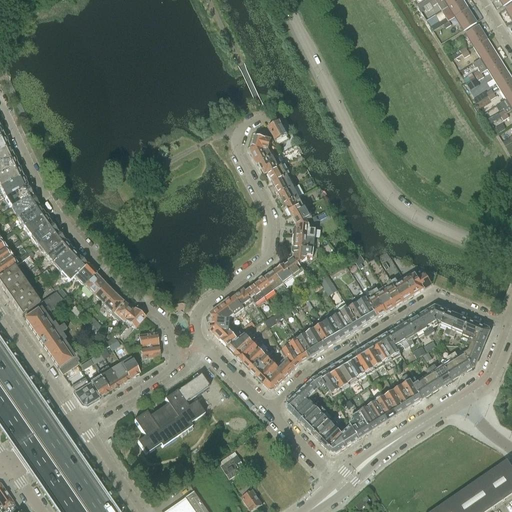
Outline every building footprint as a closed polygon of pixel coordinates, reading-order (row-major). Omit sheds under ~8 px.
[(435,0),(437,4),(441,11),(448,7),(459,0),(435,0)] [(459,0),(448,7),(441,12),(445,19),(448,22),(455,18),(467,10),(461,0),(459,0)] [(476,23),(467,10),(455,18),(463,31),(476,23)] [(435,16),(426,21),(430,27),(439,22),(439,23),(445,19),(441,12),(435,16)] [(430,27),(429,27),(432,32),(443,26),(448,22),(445,19),(439,23),(439,22),(430,27)] [(465,35),(474,48),(486,40),(478,27),(465,35)] [(486,40),(474,48),(481,59),(493,51),(486,40)] [(467,53),(465,49),(450,58),(453,62),(461,57),(461,56),(467,53)] [(499,61),(493,51),(481,59),(472,65),(475,70),(477,69),(478,71),(480,74),(480,73),(487,69),(499,61)] [(506,72),(499,61),(487,69),(494,80),(506,72)] [(500,90),(511,82),(511,81),(506,72),(494,80),(500,90)] [(475,79),(467,84),(466,85),(471,92),(479,86),(475,79)] [(511,82),(500,90),(507,101),(511,97),(511,82)] [(485,93),(473,101),(475,105),(487,98),(485,95),(485,93)] [(511,97),(507,101),(500,105),(504,111),(506,115),(511,110),(511,97)] [(287,137),(279,123),(276,125),(273,123),(268,126),(268,129),(276,143),(287,137)] [(502,125),(495,129),(498,134),(505,130),(502,125)] [(253,149),(252,149),(267,153),(268,152),(271,142),(268,141),(265,137),(258,134),(254,137),(253,142),(255,142),(253,149)] [(8,148),(0,152),(0,164),(12,157),(11,153),(11,152),(9,149),(8,148)] [(267,153),(252,149),(249,151),(257,167),(259,166),(272,159),(268,152),(267,153)] [(12,157),(0,164),(0,177),(17,167),(15,163),(15,162),(14,159),(13,158),(12,157)] [(272,159),(259,166),(261,170),(260,172),(262,176),(264,176),(265,177),(268,175),(278,169),(273,158),(272,159)] [(17,167),(0,177),(0,189),(22,177),(20,173),(20,172),(19,169),(17,168),(17,167)] [(278,169),(268,175),(273,185),(287,178),(282,167),(278,169)] [(22,177),(0,189),(0,191),(4,201),(27,188),(26,188),(27,187),(25,183),(25,182),(23,179),(22,178),(22,177)] [(287,178),(273,185),(276,189),(274,191),(276,195),(279,195),(279,196),(293,188),(287,178)] [(27,188),(4,201),(10,209),(32,197),(29,193),(30,191),(28,189),(27,188)] [(293,188),(279,196),(285,206),(299,199),(293,188)] [(32,197),(10,209),(17,219),(38,206),(35,202),(35,201),(34,198),(32,198),(32,197)] [(299,199),(285,206),(291,217),(292,216),(304,209),(299,199)] [(38,206),(17,219),(23,229),(44,216),(41,211),(41,210),(40,208),(38,207),(38,206)] [(311,219),(306,208),(304,209),(292,216),(294,219),(293,222),(296,227),(297,227),(311,219)] [(44,216),(23,229),(30,238),(50,224),(47,221),(48,219),(46,217),(44,216)] [(293,232),(293,237),(315,240),(315,232),(310,231),(310,229),(307,222),(297,227),(296,227),(296,230),(293,232)] [(37,248),(57,233),(54,229),(54,228),(52,226),(51,225),(50,224),(30,238),(37,248)] [(12,232),(4,238),(6,241),(15,236),(12,232)] [(44,257),(64,242),(61,238),(61,237),(59,234),(57,234),(57,233),(37,248),(39,251),(44,257)] [(293,237),(292,248),(313,251),(315,240),(293,237)] [(52,266),(71,250),(68,247),(68,245),(66,243),(64,243),(64,242),(44,257),(46,260),(52,266)] [(313,251),(292,248),(291,254),(293,256),(293,259),(299,267),(307,261),(307,259),(313,259),(313,251)] [(4,250),(0,252),(0,264),(9,258),(4,250)] [(71,251),(71,250),(52,266),(60,275),(78,259),(75,255),(75,253),(73,251),(71,251)] [(26,254),(18,260),(21,263),(29,257),(27,255),(26,254)] [(9,258),(0,264),(0,277),(14,268),(15,267),(9,258)] [(79,259),(78,259),(60,275),(68,284),(73,279),(86,266),(83,263),(83,261),(81,259),(79,259)] [(288,266),(285,268),(294,279),(295,281),(304,274),(299,267),(293,259),(288,263),(288,266)] [(87,265),(86,266),(73,279),(77,282),(83,288),(95,276),(96,275),(87,265)] [(284,266),(275,273),(284,285),(294,279),(285,268),(284,266)] [(332,280),(347,270),(344,266),(329,275),(332,280)] [(14,268),(0,277),(0,286),(8,299),(26,286),(14,268)] [(275,273),(265,279),(275,292),(284,285),(275,273)] [(410,278),(403,282),(412,298),(423,291),(416,279),(412,274),(408,276),(410,278)] [(423,274),(416,279),(423,291),(431,286),(423,274)] [(49,275),(44,278),(48,283),(53,280),(49,275)] [(98,280),(95,276),(83,288),(93,297),(104,286),(103,285),(103,282),(101,279),(98,280)] [(336,290),(328,277),(319,283),(328,296),(336,290)] [(259,284),(255,287),(265,299),(275,292),(265,279),(264,280),(262,279),(259,282),(259,284)] [(395,281),(390,283),(402,304),(412,298),(403,282),(398,286),(395,281)] [(402,304),(390,283),(389,282),(385,285),(388,290),(384,292),(394,309),(402,304)] [(320,284),(313,288),(313,289),(316,293),(323,289),(320,284)] [(26,286),(8,299),(21,317),(39,305),(26,286)] [(104,286),(93,297),(102,307),(113,295),(109,291),(110,289),(107,286),(104,286)] [(246,293),(255,304),(256,306),(265,299),(255,287),(246,293)] [(61,290),(56,295),(64,303),(64,304),(69,299),(61,290)] [(373,292),(372,292),(385,314),(394,309),(384,292),(379,295),(376,290),(373,292)] [(239,296),(235,298),(245,311),(255,304),(246,293),(244,292),(242,291),(238,293),(239,296)] [(385,314),(372,292),(368,295),(371,300),(367,302),(377,319),(385,314)] [(49,313),(64,303),(56,295),(55,294),(42,303),(49,313)] [(116,298),(113,295),(102,307),(112,316),(123,304),(122,304),(122,303),(122,301),(119,298),(116,298)] [(308,301),(304,296),(296,301),(300,306),(308,301)] [(229,300),(224,304),(235,317),(236,318),(245,311),(235,298),(232,301),(229,300)] [(364,298),(356,303),(368,324),(377,319),(367,302),(364,298)] [(297,314),(295,310),(299,307),(296,302),(288,307),(294,316),(297,314)] [(314,311),(309,302),(306,304),(311,313),(314,311)] [(368,324),(356,303),(346,309),(359,330),(368,324)] [(126,304),(123,304),(112,316),(111,317),(117,322),(118,322),(122,325),(124,322),(132,312),(129,310),(129,307),(126,304)] [(210,315),(213,319),(230,321),(235,317),(224,304),(210,315)] [(70,310),(78,320),(82,317),(73,307),(70,310)] [(434,308),(429,311),(437,325),(440,327),(446,313),(434,308)] [(38,311),(23,320),(58,370),(62,377),(79,365),(78,363),(80,361),(76,356),(74,357),(64,342),(66,341),(63,336),(67,333),(64,328),(59,331),(55,325),(53,327),(41,309),(38,311)] [(359,330),(346,309),(338,314),(351,335),(359,330)] [(133,311),(132,312),(124,322),(135,331),(144,320),(133,311)] [(429,311),(419,317),(430,336),(435,333),(433,328),(437,325),(429,311)] [(458,317),(446,313),(440,327),(445,329),(442,335),(449,338),(458,317)] [(279,314),(264,323),(268,330),(276,325),(275,323),(282,319),(279,314)] [(351,335),(338,314),(330,319),(343,340),(351,335)] [(101,328),(91,317),(83,325),(93,335),(101,328)] [(419,317),(408,323),(417,337),(422,334),(425,339),(430,336),(419,317)] [(469,322),(458,317),(449,338),(454,340),(456,335),(462,338),(469,322)] [(230,321),(213,319),(213,326),(210,326),(209,331),(212,334),(214,332),(229,332),(230,321)] [(343,340),(330,319),(322,324),(335,344),(343,340)] [(472,344),(480,326),(469,322),(462,338),(468,340),(465,347),(470,349),(471,344),(472,344)] [(408,323),(398,330),(410,348),(414,346),(411,341),(417,337),(408,323)] [(335,344),(322,324),(314,329),(326,350),(335,344)] [(122,326),(113,337),(115,339),(118,336),(119,337),(126,329),(122,326)] [(480,326),(472,344),(482,349),(489,332),(488,330),(480,326)] [(326,350),(314,329),(305,334),(318,355),(326,350)] [(398,330),(388,336),(396,349),(402,346),(405,351),(410,348),(398,330)] [(214,332),(212,334),(227,349),(238,341),(229,332),(214,332)] [(318,355),(305,334),(297,339),(298,341),(310,360),(318,355)] [(138,337),(140,349),(158,347),(157,342),(158,340),(158,337),(156,335),(138,337)] [(252,343),(245,336),(238,341),(227,349),(236,359),(252,343)] [(388,336),(380,341),(393,362),(401,357),(396,349),(388,336)] [(109,347),(117,342),(111,338),(107,343),(104,347),(106,349),(109,347)] [(252,343),(236,359),(243,365),(259,350),(255,346),(258,343),(255,340),(252,343)] [(310,360),(298,341),(290,347),(301,365),(310,360)] [(380,341),(371,346),(384,367),(393,362),(380,341)] [(120,347),(117,342),(109,347),(111,352),(120,347)] [(433,343),(424,349),(427,353),(436,348),(433,343)] [(474,368),(482,349),(472,344),(471,344),(470,349),(469,350),(467,353),(462,357),(471,370),(474,368)] [(301,365),(290,347),(290,346),(286,348),(287,350),(283,353),(286,358),(294,371),(301,365)] [(371,346),(363,351),(376,372),(384,367),(371,346)] [(158,347),(140,349),(142,362),(159,360),(159,358),(161,356),(160,353),(158,352),(158,347)] [(44,414),(0,348),(0,422),(10,437),(26,426),(27,425),(28,425),(44,414)] [(134,349),(130,352),(126,354),(129,358),(130,358),(130,359),(133,359),(136,358),(134,349)] [(259,350),(243,365),(249,372),(269,354),(266,351),(263,354),(259,350)] [(363,351),(354,356),(367,377),(376,372),(363,351)] [(269,354),(249,372),(256,379),(272,364),(268,360),(271,357),(269,354)] [(428,354),(423,358),(426,363),(432,360),(428,354)] [(471,370),(462,357),(458,359),(455,354),(449,358),(461,376),(471,370)] [(100,355),(89,361),(93,366),(103,360),(100,355)] [(354,356),(347,361),(360,382),(367,377),(354,356)] [(139,374),(130,359),(130,358),(129,358),(120,364),(129,380),(132,378),(135,378),(137,376),(138,374),(139,374)] [(273,392),(294,371),(286,358),(281,363),(284,366),(281,368),(263,386),(269,392),(270,393),(272,393),(273,392)] [(461,376),(449,358),(446,360),(449,365),(447,366),(442,369),(450,383),(461,376)] [(347,361),(338,366),(351,387),(360,382),(347,361)] [(272,364),(256,379),(263,386),(281,368),(278,366),(277,367),(273,363),(272,364)] [(129,380),(120,364),(110,370),(119,386),(122,384),(125,384),(127,382),(128,380),(129,380)] [(405,372),(413,368),(411,364),(403,369),(405,372)] [(119,386),(110,370),(108,366),(98,372),(100,376),(109,392),(112,390),(115,390),(117,388),(118,386),(119,386)] [(338,366),(330,371),(343,393),(351,387),(338,366)] [(433,368),(429,371),(441,389),(450,383),(442,369),(437,372),(433,368)] [(67,381),(75,375),(72,371),(64,376),(67,381)] [(330,371),(320,377),(330,393),(333,398),(343,393),(330,371)] [(441,389),(429,371),(425,373),(428,377),(423,381),(432,395),(441,389)] [(109,392),(100,376),(89,384),(98,399),(99,398),(102,396),(105,396),(107,394),(108,392),(109,392)] [(179,392),(177,393),(184,404),(186,403),(187,403),(209,388),(200,376),(178,391),(179,392)] [(312,382),(308,386),(316,394),(318,392),(324,399),(330,393),(320,377),(312,382)] [(414,380),(409,383),(420,402),(432,395),(423,381),(417,384),(414,380)] [(420,402),(409,383),(408,381),(401,386),(413,406),(420,402)] [(82,391),(75,395),(82,406),(85,407),(90,404),(92,404),(95,402),(96,400),(98,399),(89,384),(80,389),(82,391)] [(308,386),(287,407),(286,407),(286,410),(293,417),(312,398),(316,394),(308,386)] [(413,406),(401,386),(393,391),(406,411),(413,406)] [(406,411),(393,391),(384,396),(397,417),(406,411)] [(184,404),(177,393),(176,393),(164,401),(168,406),(149,419),(146,414),(134,422),(145,438),(137,443),(145,455),(160,446),(161,448),(191,428),(189,425),(203,415),(195,403),(187,409),(184,404)] [(397,417),(384,396),(375,402),(388,422),(397,417)] [(312,398),(293,417),(299,423),(315,408),(312,404),(315,402),(312,398)] [(388,422),(375,402),(367,407),(380,427),(388,422)] [(380,427),(367,407),(358,412),(371,433),(380,427)] [(315,408),(299,423),(306,430),(325,412),(322,409),(319,412),(315,408)] [(325,412),(306,430),(313,437),(329,422),(325,418),(328,415),(325,412)] [(371,433),(358,412),(353,416),(357,422),(350,426),(358,441),(371,433)] [(329,422),(313,437),(319,444),(338,426),(336,423),(333,426),(329,422)] [(338,426),(319,444),(326,451),(342,435),(339,432),(342,429),(338,426)] [(342,435),(326,451),(331,456),(333,456),(334,456),(358,441),(350,426),(342,435)] [(240,473),(236,466),(241,463),(234,453),(218,464),(221,468),(229,481),(240,473)] [(111,511),(73,456),(57,467),(56,468),(55,468),(39,480),(61,511),(111,511)] [(488,511),(511,496),(511,469),(507,462),(433,511),(488,511)] [(135,474),(140,483),(145,480),(139,471),(135,474)] [(0,504),(4,510),(13,504),(0,485),(0,504)] [(241,499),(249,511),(252,511),(262,506),(252,491),(241,499)] [(205,511),(192,492),(190,493),(191,494),(183,499),(183,498),(181,499),(182,501),(183,500),(191,511),(205,511)] [(237,505),(231,495),(227,497),(234,507),(237,505)] [(366,496),(354,507),(358,511),(370,501),(366,496)] [(193,511),(184,499),(165,511),(193,511)]
